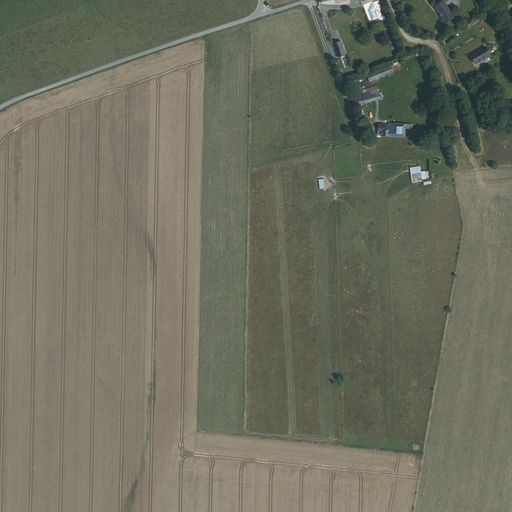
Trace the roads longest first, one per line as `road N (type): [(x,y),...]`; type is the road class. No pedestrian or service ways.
road 1 (unclassified): [(263,13),(0,107)]
road 2 (track): [(511,161),(476,162),(431,44)]
